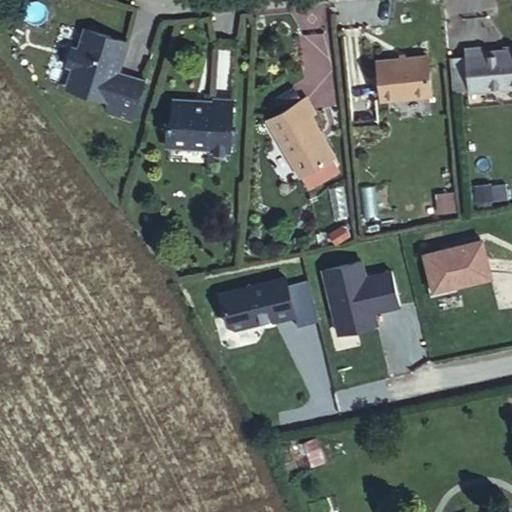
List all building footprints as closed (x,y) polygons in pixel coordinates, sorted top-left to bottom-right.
[(67,67),(70,68),(64,86),(105,99),(101,112),(130,121),(143,78),(117,70),(125,41),(83,28),(78,46),(74,45),(67,67)] [(465,109),(511,104),(511,67),(479,71),(478,66),(460,67),(465,109)] [(426,113),(423,74),(371,79),(375,118),(426,113)] [(305,114),(266,137),(299,193),(333,172),(309,131),(314,129),(305,114)] [(227,172),(230,117),(210,116),(211,123),(193,122),(194,116),(172,115),(171,134),(166,134),(165,163),(207,166),(207,171),(227,172)] [(400,305),(393,267),(367,272),(364,257),(323,264),(335,331),(379,323),(377,310),(400,305)] [(499,296),(490,261),(437,273),(445,308),(499,296)] [(219,289),(229,330),(298,313),(288,272),(219,289)] [(360,398),(389,391),(379,338),(349,345),(360,398)]
